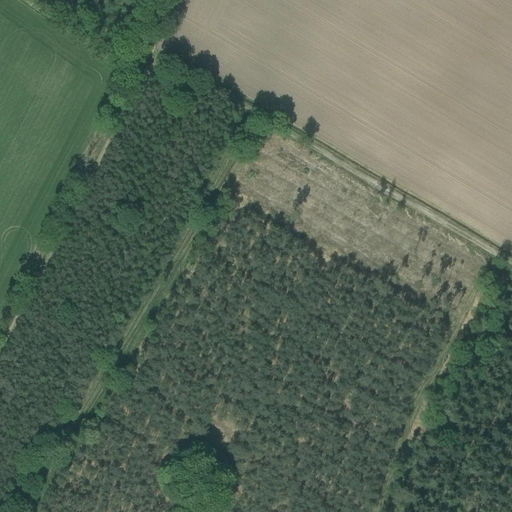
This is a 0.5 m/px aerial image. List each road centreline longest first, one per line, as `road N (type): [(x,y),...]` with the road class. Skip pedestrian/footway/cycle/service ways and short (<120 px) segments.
road 1 (track): [(159,53),(511,261)]
road 2 (track): [(150,56),(0,347)]
